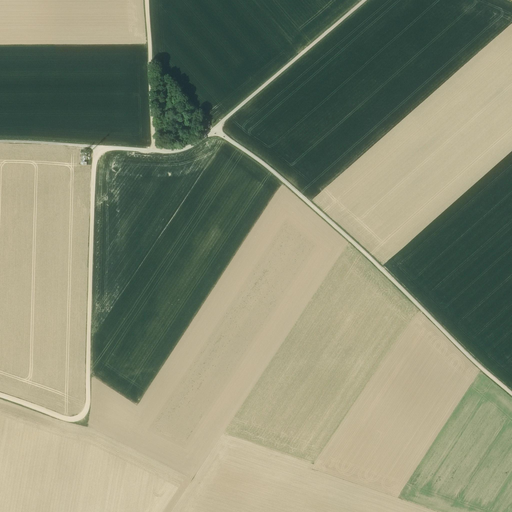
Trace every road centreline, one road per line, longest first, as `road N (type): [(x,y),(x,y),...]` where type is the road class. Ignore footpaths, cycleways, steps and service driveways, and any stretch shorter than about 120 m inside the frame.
road 1 (unclassified): [(214,129),(266,165),(511,396)]
road 2 (track): [(96,146),(88,412),(72,422),(0,397)]
road 3 (unclassified): [(0,141),(170,152),(214,129)]
road 4 (unclassified): [(214,129),(365,0)]
road 5 (track): [(146,0),(155,151)]
